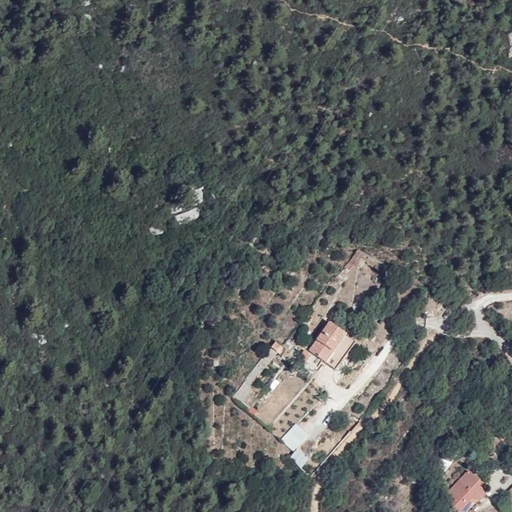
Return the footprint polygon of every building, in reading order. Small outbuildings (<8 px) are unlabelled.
[(349,262),(334,278),(341,285),(348,279),(345,276),(354,267),(349,262)] [(357,343),(331,323),(310,351),(336,370),(357,343)] [(271,347),(280,354),(285,348),(276,341),(271,347)] [(249,386),(276,351),(271,347),(246,378),(248,378),(232,398),(240,404),(243,401),(252,389),(249,386)] [(304,356),(302,358),(306,362),(311,355),(307,352),(304,356)] [(250,407),(243,401),(240,404),(248,410),(250,407)] [(252,406),(249,410),(255,415),(259,411),(252,406)] [(296,424),(283,439),(295,449),(308,434),(296,424)] [(283,439),(281,441),(294,451),(295,449),(283,439)] [(432,449),(425,442),(416,451),(422,458),(432,449)] [(459,450),(452,448),(446,456),(452,460),(459,450)] [(298,449),(297,451),(307,461),(307,460),(298,449)] [(297,451),(292,457),(301,468),(307,461),(297,451)] [(466,472),(482,488),(485,484),(468,469),(466,472)] [(485,490),(482,488),(466,472),(443,497),(459,511),(474,497),(476,499),(478,499),(481,499),(483,498),(485,496),(485,490)] [(466,511),(478,499),(476,499),(474,497),(459,511),(466,511)] [(443,502),(438,499),(434,505),(439,508),(443,502)]
